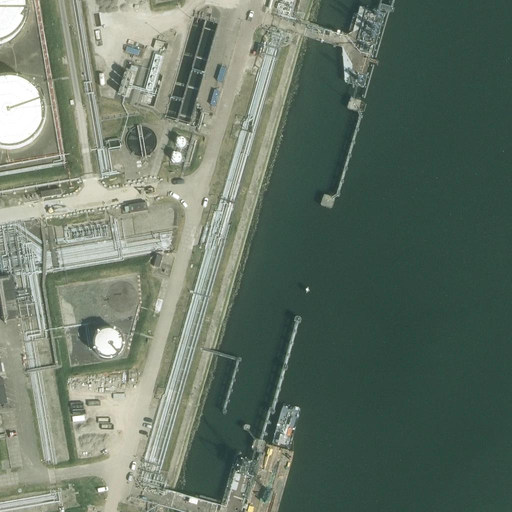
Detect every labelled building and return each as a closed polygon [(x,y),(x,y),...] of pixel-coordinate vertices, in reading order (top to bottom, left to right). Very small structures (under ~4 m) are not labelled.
[(0,0),(0,45),(13,40),(24,27),(29,7),(27,0),(0,0)] [(158,96),(169,55),(157,52),(147,93),(158,96)] [(0,146),(13,148),(29,142),(41,129),(46,109),(40,89),(28,78),(11,72),(0,73),(0,146)] [(147,159),(149,151),(143,150),(145,143),(152,145),(156,130),(137,125),(136,130),(140,131),(137,144),(135,143),(132,155),(147,159)] [(42,199),(56,197),(55,191),(41,193),(42,199)] [(125,219),(149,215),(148,208),(131,210),(131,208),(123,209),(125,219)] [(160,268),(163,257),(158,255),(155,267),(160,268)] [(12,278),(0,280),(0,296),(4,322),(18,320),(12,278)] [(109,311),(136,311),(136,283),(109,283),(109,311)] [(123,346),(123,343),(123,341),(122,339),(122,337),(121,335),(119,334),(118,332),(116,331),(114,330),(112,329),(110,329),(107,329),(105,329),(103,329),(101,330),(99,331),(98,332),(96,334),(95,336),(94,338),(93,340),(92,342),(92,344),(92,346),(93,348),(93,350),(94,352),(96,354),(97,356),(99,357),(101,358),(103,359),(105,359),(107,360),(109,360),(111,359),(113,359),(115,358),(117,357),(119,355),(120,354),(121,352),(122,350),(123,348),(123,346)] [(119,499),(115,511),(130,511),(131,511),(126,509),(128,501),(119,499)]
